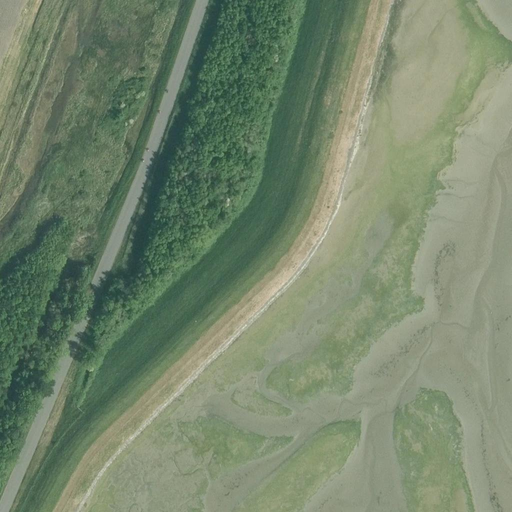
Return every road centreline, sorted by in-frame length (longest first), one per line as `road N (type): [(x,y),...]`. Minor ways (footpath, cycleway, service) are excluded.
road 1 (track): [(358,0),(303,192),(282,232),(100,416),(36,511)]
road 2 (unclassified): [(2,511),(151,149),(202,0)]
